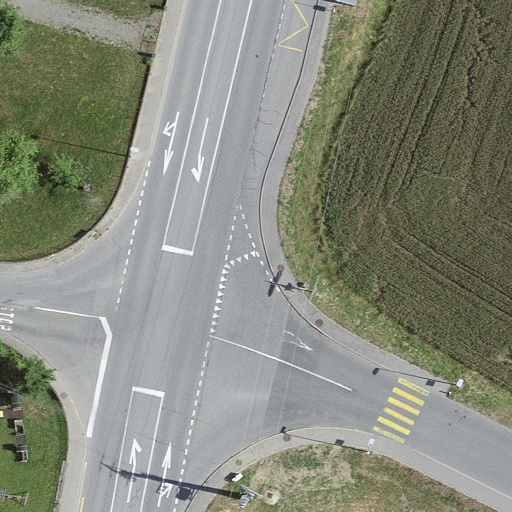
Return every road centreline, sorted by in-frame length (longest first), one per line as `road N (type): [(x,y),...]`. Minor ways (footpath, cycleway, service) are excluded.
road 1 (tertiary): [(511,470),(303,370),(160,329)]
road 2 (primary): [(234,0),(160,329)]
road 3 (primary): [(160,329),(124,511)]
road 4 (tertiary): [(160,329),(0,303)]
